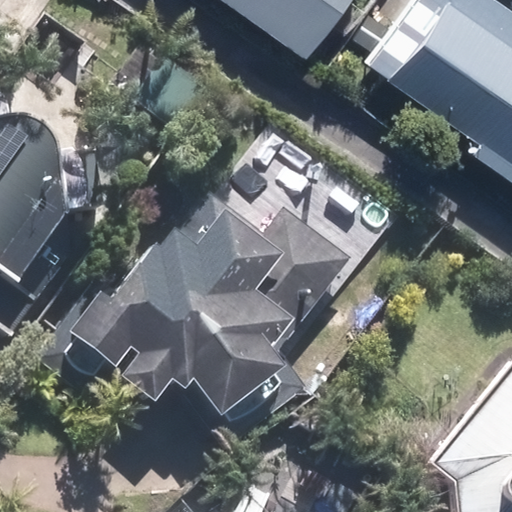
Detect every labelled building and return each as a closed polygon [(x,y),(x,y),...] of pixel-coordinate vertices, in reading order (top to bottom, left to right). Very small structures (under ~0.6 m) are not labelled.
[(230,0),(291,46),(326,0),(230,0)] [(388,0),(344,65),(511,180),(511,9),(498,0),(388,0)] [(0,332),(47,271),(3,237),(26,207),(1,188),(40,137),(0,106),(0,332)] [(175,232),(164,222),(99,297),(95,295),(56,340),(95,375),(118,349),(133,361),(117,380),(148,407),(174,377),(224,420),(360,249),(294,186),(278,204),(233,165),(175,232)] [(511,511),(511,360),(505,355),(424,464),(450,490),(449,511),(511,511)]
